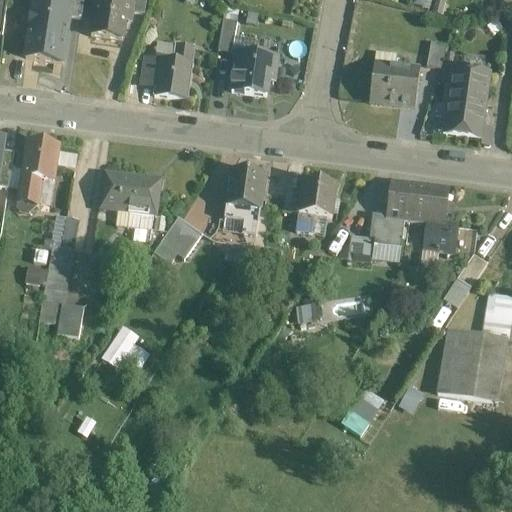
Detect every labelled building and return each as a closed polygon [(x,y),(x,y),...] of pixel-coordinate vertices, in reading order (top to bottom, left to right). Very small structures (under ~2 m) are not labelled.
[(49,0),(45,24),(31,22),(26,59),(62,65),(67,27),(66,27),(68,15),(70,0),(49,0)] [(84,0),(70,0),(68,15),(82,17),(84,0)] [(133,0),(96,0),(90,38),(122,43),(125,21),(130,22),(132,15),(133,0)] [(146,0),(133,0),(132,15),(144,17),(146,0)] [(237,24),(223,22),(217,52),(231,55),(237,24)] [(277,61),(252,57),(253,47),(238,45),(231,94),(265,99),(267,87),(273,87),(277,61)] [(448,48),(430,45),(426,70),(440,72),(448,48)] [(194,51),(175,48),(173,64),(159,62),(156,86),(155,86),(154,98),(186,103),(194,51)] [(159,62),(143,60),(140,84),(155,86),(156,86),(159,62)] [(420,73),(374,67),(369,105),(415,111),(420,73)] [(490,75),(462,71),(462,68),(452,67),(442,138),(481,143),(490,75)] [(59,149),(27,144),(25,157),(18,156),(16,169),(23,170),(21,179),(22,179),(18,203),(37,206),(41,182),(53,184),(59,149)] [(264,179),(231,174),(226,208),(224,221),(225,221),(224,229),(238,231),(239,224),(257,226),(259,213),(260,213),(264,179)] [(144,182),(105,176),(100,211),(155,219),(159,193),(142,191),(144,182)] [(336,189),(303,184),(298,218),(296,236),(324,240),(326,222),(331,223),(336,189)] [(407,188),(396,187),(391,187),(383,248),(401,250),(403,228),(408,228),(413,190),(407,189),(407,188)] [(449,194),(413,190),(408,228),(428,231),(425,253),(436,255),(436,256),(437,257),(438,255),(449,256),(452,233),(444,232),(449,194)] [(78,222),(64,220),(60,244),(59,249),(73,252),(78,222)] [(202,238),(178,221),(152,256),(169,268),(176,258),(183,263),(200,239),(201,239),(202,238)] [(476,236),(452,233),(449,256),(473,260),(476,236)] [(60,244),(44,241),(43,249),(51,251),(52,247),(59,249),(60,244)] [(374,245),(350,242),(347,266),(371,269),(374,245)] [(59,249),(52,247),(51,251),(38,321),(58,325),(59,325),(62,305),(73,252),(59,249)] [(282,257),(242,250),(240,267),(279,273),(282,257)] [(473,260),(456,285),(470,294),(486,269),(473,260)] [(40,285),(44,273),(29,268),(25,280),(40,285)] [(456,285),(443,304),(457,313),(470,294),(456,285)] [(511,318),(511,302),(489,299),(482,338),(508,343),(511,318)] [(83,309),(62,305),(59,325),(58,325),(56,335),(78,339),(83,309)] [(133,342),(137,336),(121,325),(101,356),(133,377),(149,353),(133,342)] [(507,345),(448,335),(437,398),(497,407),(507,345)] [(404,369),(386,356),(374,373),(393,386),(404,369)] [(420,399),(409,393),(401,408),(412,414),(420,399)] [(378,408),(361,396),(349,414),(366,425),(378,408)]
